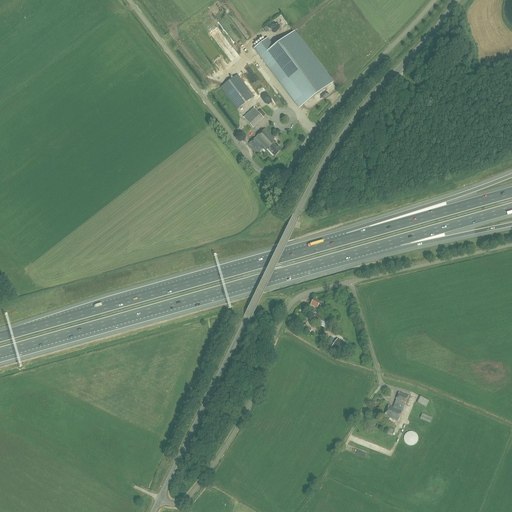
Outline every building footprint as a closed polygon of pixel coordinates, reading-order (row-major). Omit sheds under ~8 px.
[(267,38),(254,48),(268,67),(269,66),(300,107),(333,83),(294,32),(274,47),(267,38)] [(191,38),(187,33),(180,39),(184,44),(191,38)] [(236,40),(240,46),(247,40),(243,34),(236,40)] [(192,51),(193,52),(197,49),(196,48),(197,47),(191,39),(188,41),(194,49),(192,51)] [(203,59),(199,62),(207,72),(212,68),(202,54),(200,55),(203,59)] [(237,109),(254,96),(238,75),(221,87),(237,109)] [(266,118),(256,107),(245,116),(255,128),(266,118)] [(265,148),(267,150),(273,157),(274,156),(275,157),(282,150),(276,143),(277,142),(266,129),(249,144),(259,154),(265,148)] [(320,303),(321,302),(315,298),(311,305),(317,308),(321,310),(322,308),(324,306),(320,303)] [(326,324),(328,320),(315,314),(314,317),(319,320),(317,323),(327,328),(328,325),(326,324)] [(341,354),(347,345),(338,338),(331,347),(341,354)] [(409,396),(399,392),(393,407),(389,405),(385,416),(398,422),(409,396)] [(421,396),(417,403),(426,407),(429,401),(421,396)] [(422,414),(420,419),(423,420),(430,423),(432,418),(422,414)] [(414,432),(413,432),(411,431),(409,432),(406,433),(405,434),(404,437),(404,439),(404,441),(406,444),(408,445),(410,446),(413,445),(415,444),(417,443),(418,441),(418,438),(418,436),(416,434),(414,432)]
